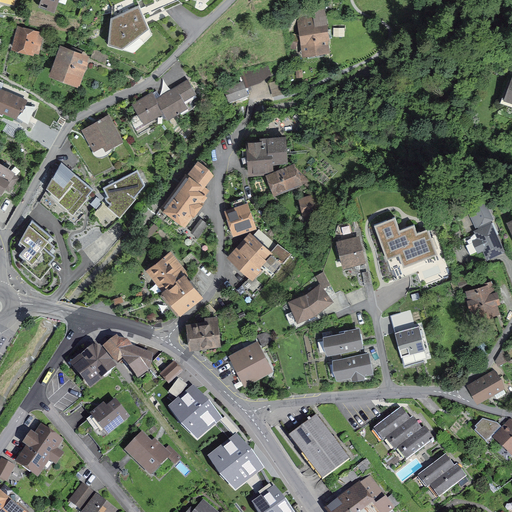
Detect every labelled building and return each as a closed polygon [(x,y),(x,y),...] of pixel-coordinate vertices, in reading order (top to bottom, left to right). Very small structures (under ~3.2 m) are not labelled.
[(136,0),(124,0),(112,6),(108,45),(109,45),(109,44),(122,48),(149,28),(148,26),(149,26),(136,0)] [(314,17),(298,20),(299,28),(301,28),(305,53),(326,49),(326,45),(328,45),(327,38),(323,8),(314,10),(314,13),(313,13),(314,17)] [(36,34),(19,29),(14,47),(32,51),(37,52),(41,36),(36,35),(36,34)] [(297,36),(292,35),(289,47),(295,48),(297,36)] [(83,58),(63,50),(54,72),(79,82),(86,64),(81,62),(83,58)] [(112,58),(99,52),(96,59),(109,65),(112,58)] [(16,65),(8,63),(6,71),(11,75),(16,65)] [(262,81),(270,74),(267,65),(251,71),(250,69),(242,72),(241,77),(243,82),(224,89),(229,101),(247,94),(245,88),(262,81)] [(511,76),(510,75),(500,102),(511,106),(511,76)] [(285,93),(282,79),(272,82),(275,96),(285,93)] [(157,101),(164,111),(167,118),(187,106),(181,98),(193,90),(195,92),(188,80),(175,87),(176,89),(164,95),(165,96),(157,101)] [(26,101),(1,90),(0,91),(0,110),(16,117),(20,109),(22,110),(26,101)] [(164,111),(157,101),(153,93),(152,93),(153,95),(145,99),(144,98),(133,105),(144,123),(164,111)] [(98,121),(83,130),(83,131),(84,130),(94,148),(93,149),(94,150),(103,145),(106,150),(122,141),(121,141),(107,117),(108,116),(107,116),(100,120),(100,119),(98,120),(98,121)] [(274,171),(273,164),(288,163),(286,136),(263,137),(263,140),(248,141),(250,176),(266,175),(274,171)] [(208,196),(201,191),(214,174),(209,168),(198,159),(188,173),(186,172),(159,208),(185,227),(208,196)] [(61,162),(47,188),(56,195),(59,191),(67,197),(65,199),(74,207),(85,194),(87,196),(93,189),(61,162)] [(304,184),(295,162),(274,171),(266,175),(275,197),(304,184)] [(0,191),(4,186),(9,189),(17,178),(0,166),(0,191)] [(139,192),(145,185),(137,170),(103,188),(107,196),(105,198),(107,201),(119,211),(125,204),(123,203),(130,194),(132,196),(137,190),(139,192)] [(491,221),(494,219),(481,191),(463,199),(476,228),(478,227),(491,221)] [(298,198),(303,217),(323,212),(318,193),(298,198)] [(257,228),(248,202),(246,202),(244,197),(233,201),(235,206),(225,210),(234,236),(257,228)] [(106,208),(100,213),(109,224),(115,219),(106,208)] [(103,229),(109,224),(100,213),(94,217),(103,229)] [(80,247),(103,229),(94,217),(71,236),(80,247)] [(198,238),(209,224),(201,218),(191,232),(198,238)] [(52,236),(32,219),(18,244),(24,249),(19,254),(35,268),(37,265),(43,271),(55,256),(50,252),(55,246),(48,240),(52,236)] [(416,234),(413,227),(398,232),(394,220),(374,227),(386,261),(399,256),(403,267),(438,256),(429,230),(416,234)] [(478,238),(473,240),(478,252),(483,250),(488,260),(506,251),(491,221),(478,227),(479,228),(474,230),(478,238)] [(341,233),(352,230),(350,222),(339,225),(341,233)] [(260,229),(254,235),(250,231),(227,257),(250,278),(253,281),(256,278),(277,255),(273,251),(278,246),(260,229)] [(366,262),(359,235),(336,241),(343,268),(366,262)] [(76,251),(80,247),(71,236),(67,239),(76,251)] [(187,276),(190,274),(171,250),(146,270),(163,291),(185,273),(187,276)] [(460,285),(476,278),(472,267),(455,274),(460,285)] [(323,288),(330,285),(324,271),(316,275),(320,283),(323,288)] [(371,283),(368,271),(358,273),(360,285),(371,283)] [(187,276),(185,273),(163,291),(161,292),(180,316),(204,297),(187,276)] [(249,301),(264,286),(256,278),(253,281),(250,278),(237,290),(249,301)] [(501,303),(498,290),(495,291),(493,280),(487,281),(488,284),(466,289),(468,298),(466,299),(470,312),(472,311),(474,321),(501,314),(499,304),(501,303)] [(297,322),(316,315),(334,302),(323,288),(320,283),(304,295),(289,301),(297,322)] [(411,310),(391,315),(405,365),(429,359),(420,326),(415,327),(411,310)] [(222,346),(218,315),(205,316),(206,321),(186,324),(189,350),(222,346)] [(327,355),(364,347),(360,327),(344,330),(345,332),(323,337),(327,355)] [(138,380),(147,372),(153,354),(133,347),(127,339),(119,338),(117,336),(102,347),(117,364),(120,362),(128,372),(130,370),(138,380)] [(231,347),(234,353),(229,355),(245,385),(274,371),(258,340),(244,348),(241,342),(231,347)] [(479,356),(488,354),(484,341),(476,343),(479,356)] [(89,390),(117,367),(100,347),(93,346),(69,365),(89,390)] [(509,362),(503,348),(496,360),(498,366),(509,362)] [(336,380),(351,377),(352,380),(364,379),(364,374),(373,372),(369,351),(332,359),(336,380)] [(179,375),(183,371),(174,362),(159,375),(168,385),(170,383),(179,375)] [(505,388),(502,377),(494,369),(467,384),(478,404),(505,388)] [(186,382),(179,375),(170,383),(176,390),(186,382)] [(220,418),(193,387),(169,409),(196,439),(220,418)] [(130,417),(115,399),(106,406),(103,403),(89,415),(107,436),(130,417)] [(410,418),(401,407),(373,428),(383,440),(386,438),(411,419),(410,418)] [(350,459),(316,415),(289,436),(322,480),(350,459)] [(413,416),(410,418),(411,419),(386,438),(395,450),(397,448),(422,429),(422,428),(413,416)] [(511,419),(509,419),(502,427),(497,422),(483,419),(473,429),(486,442),(492,437),(511,456),(511,419)] [(38,478),(49,461),(55,466),(63,454),(57,450),(64,440),(41,424),(34,434),(30,431),(22,443),(26,446),(14,463),(38,478)] [(424,426),(422,428),(422,429),(397,448),(405,459),(434,438),(424,426)] [(180,455),(169,445),(166,449),(155,438),(152,441),(142,432),(124,450),(151,476),(168,458),(173,463),(180,455)] [(262,469),(236,436),(209,457),(235,490),(262,469)] [(429,486),(455,466),(455,465),(446,454),(417,476),(427,488),(429,486)] [(0,477),(7,481),(15,465),(1,458),(0,460),(0,477)] [(470,480),(457,464),(455,465),(455,466),(429,486),(439,498),(458,483),(461,487),(470,480)] [(390,511),(402,503),(394,493),(388,498),(371,475),(360,483),(359,481),(336,498),(337,499),(324,509),(326,511),(390,511)] [(82,510),(95,493),(82,483),(69,500),(82,510)] [(293,511),(275,486),(251,503),(257,511),(293,511)] [(0,511),(2,511),(11,502),(12,501),(0,491),(0,511)] [(115,511),(117,510),(96,494),(81,511),(115,511)] [(219,511),(203,499),(194,510),(190,507),(186,511),(219,511)] [(23,511),(11,502),(2,511),(23,511)]
